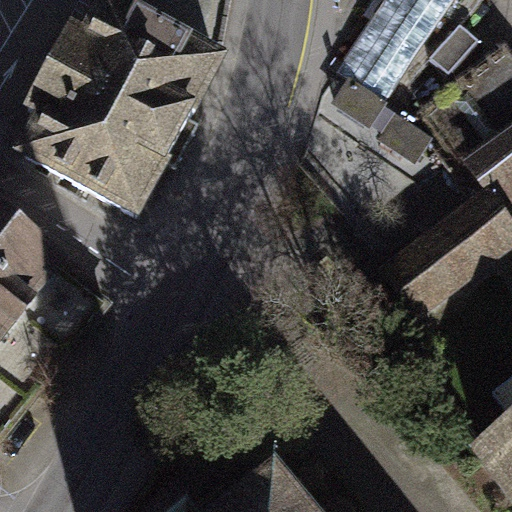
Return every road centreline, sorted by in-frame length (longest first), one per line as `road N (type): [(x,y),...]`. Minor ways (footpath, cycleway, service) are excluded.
road 1 (tertiary): [(188,284),(253,136),(281,0)]
road 2 (tertiary): [(71,511),(188,284)]
road 3 (residential): [(0,182),(113,252),(188,284)]
